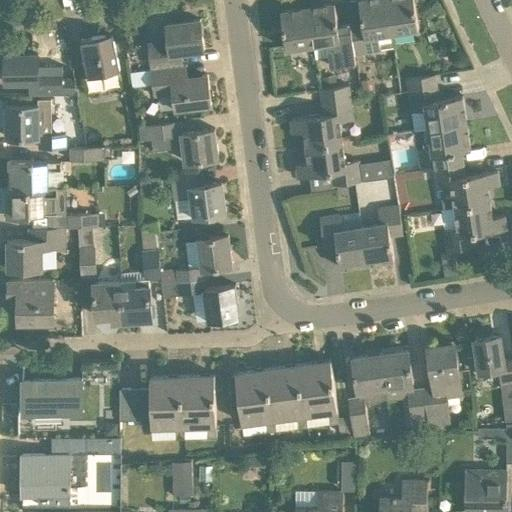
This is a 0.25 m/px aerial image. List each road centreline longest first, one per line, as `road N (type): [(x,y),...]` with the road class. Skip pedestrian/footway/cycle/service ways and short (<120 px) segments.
road 1 (residential): [(281,304),(232,0)]
road 2 (residential): [(281,304),(250,337),(61,348)]
road 3 (residential): [(281,304),(358,310),(511,282)]
